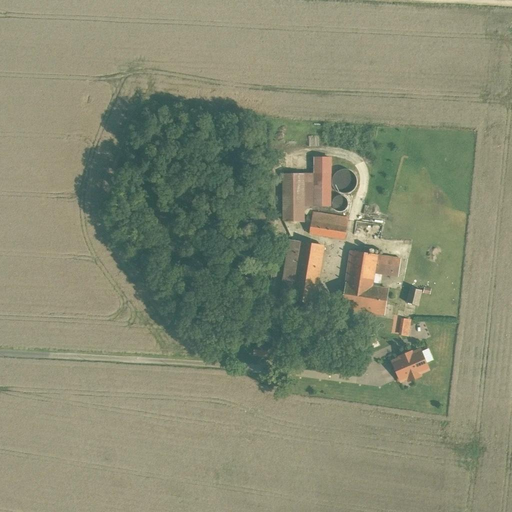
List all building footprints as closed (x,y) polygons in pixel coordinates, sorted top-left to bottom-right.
[(346,170),(342,170),(339,171),(336,173),(334,176),(333,178),(333,182),(334,186),(336,189),(339,191),(343,192),(347,192),(348,191),(352,189),(354,185),(355,181),(354,176),(352,173),(350,172),(346,170)] [(330,207),(329,176),(281,177),(282,223),(304,223),(304,207),(330,207)] [(345,199),(343,198),(340,197),(338,197),(336,199),(335,199),(334,201),(334,203),(335,206),(336,208),(338,209),(341,209),(343,208),(345,207),(346,206),(346,204),(346,201),(345,199)] [(347,219),(313,213),(309,235),(343,241),(347,219)] [(368,224),(356,222),(353,236),(365,238),(368,224)] [(323,246),(292,241),(283,300),(314,304),(323,246)] [(369,311),(373,287),(375,273),(398,277),(401,259),(352,251),(343,307),(369,311)] [(436,263),(408,256),(403,276),(408,278),(406,289),(410,290),(406,305),(419,308),(425,283),(430,285),(436,263)] [(373,287),(369,311),(392,315),(396,291),(373,287)] [(410,322),(400,321),(397,336),(408,338),(410,322)] [(253,356),(268,356),(268,347),(253,347),(253,356)] [(400,357),(400,359),(392,362),(401,381),(408,378),(409,381),(420,376),(419,373),(428,369),(420,351),(412,354),(411,352),(400,357)]
